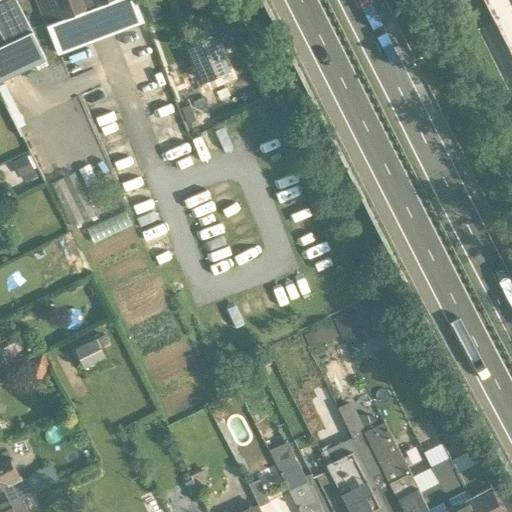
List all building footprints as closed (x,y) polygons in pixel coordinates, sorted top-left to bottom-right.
[(0,0),(0,34),(1,37),(5,44),(0,46),(0,78),(13,72),(44,58),(28,26),(15,0),(0,0)] [(114,33),(143,21),(134,0),(36,0),(46,24),(102,2),(114,33)] [(511,55),(511,0),(483,0),(495,23),(511,55)] [(184,46),(200,84),(229,72),(213,33),(184,46)] [(26,155),(13,162),(21,177),(25,175),(28,181),(36,177),(33,170),(26,155)] [(87,165),(77,170),(85,186),(95,181),(87,165)] [(364,330),(380,322),(370,300),(353,309),(364,330)] [(361,331),(350,310),(334,318),(345,340),(361,331)] [(309,348),(338,335),(332,321),(303,335),(309,348)] [(73,350),(83,369),(105,358),(100,348),(108,344),(104,335),(95,339),(73,350)] [(0,351),(0,371),(8,368),(0,351)] [(36,374),(50,372),(47,354),(33,356),(36,374)] [(268,354),(256,360),(260,369),(272,363),(268,354)] [(439,400),(429,405),(434,416),(444,411),(439,400)] [(224,411),(217,407),(213,414),(220,418),(224,411)] [(346,431),(349,439),(350,438),(388,511),(427,511),(421,499),(409,473),(384,422),(363,432),(354,414),(345,418),(346,421),(345,422),(349,430),(346,431)] [(451,487),(442,492),(450,506),(452,511),(477,511),(457,473),(436,433),(425,439),(451,487)] [(328,471),(326,472),(347,511),(388,511),(350,438),(349,439),(320,453),(328,471)] [(268,451),(298,511),(328,511),(310,474),(304,478),(286,442),(268,451)] [(0,485),(19,476),(10,459),(0,464),(0,485)] [(477,463),(457,473),(477,511),(502,511),(490,486),(489,487),(477,463)] [(418,469),(409,473),(421,499),(427,511),(452,511),(450,506),(442,492),(440,487),(429,492),(418,469)] [(347,511),(326,472),(315,477),(332,511),(347,511)] [(4,489),(10,502),(19,497),(34,489),(28,477),(4,489)] [(56,501),(51,490),(40,495),(46,507),(56,501)] [(27,511),(19,497),(10,502),(14,509),(6,511),(27,511)]
